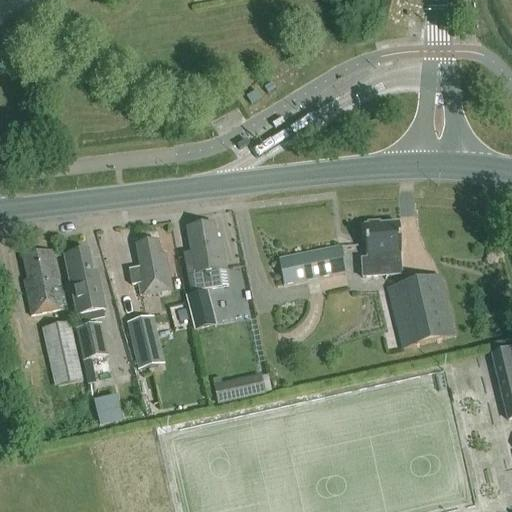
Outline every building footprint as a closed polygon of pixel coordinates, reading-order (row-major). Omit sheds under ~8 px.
[(399,259),(400,259),(398,225),(379,226),(379,224),(366,225),(367,227),(363,228),(365,261),(361,261),(362,279),(400,277),(399,259)] [(191,255),(183,256),(190,293),(227,287),(225,271),(220,242),(216,242),(213,225),(187,230),(191,255)] [(139,297),(171,292),(165,255),(158,256),(156,243),(135,247),(138,269),(128,271),(130,286),(137,285),(139,297)] [(280,287),(343,274),(338,249),(275,261),(280,287)] [(91,282),(84,251),(61,256),(73,315),(101,309),(95,281),(91,282)] [(28,319),(62,312),(50,255),(20,261),(24,282),(20,283),(28,319)] [(454,339),(439,278),(386,290),(401,352),(454,339)] [(217,328),(208,294),(187,299),(195,333),(217,328)] [(165,366),(154,319),(128,325),(139,372),(165,366)] [(56,389),(83,383),(71,325),(43,331),(56,389)] [(76,331),(83,364),(108,358),(101,326),(76,331)] [(506,421),(511,419),(511,350),(490,356),(506,421)] [(222,406),(270,394),(265,374),(217,385),(222,406)] [(55,391),(39,395),(47,426),(62,422),(55,391)] [(103,427),(126,421),(120,395),(97,401),(103,427)]
